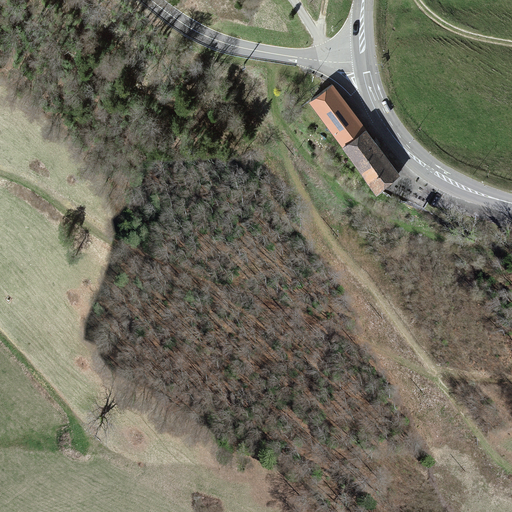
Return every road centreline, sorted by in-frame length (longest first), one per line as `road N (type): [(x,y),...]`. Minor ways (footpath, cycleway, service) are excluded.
road 1 (track): [(433,374),(152,259),(0,172)]
road 2 (secondary): [(364,59),(241,47),(202,34),(151,0)]
road 3 (primary): [(364,59),(374,99),(409,151),(459,185),(511,203)]
road 4 (track): [(131,459),(89,429),(0,333)]
road 5 (track): [(511,467),(499,461),(433,374)]
